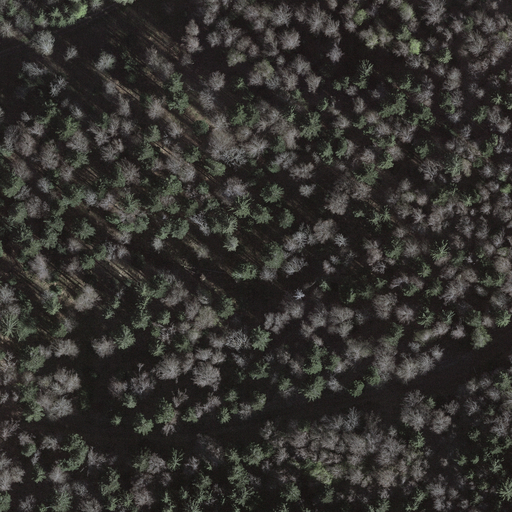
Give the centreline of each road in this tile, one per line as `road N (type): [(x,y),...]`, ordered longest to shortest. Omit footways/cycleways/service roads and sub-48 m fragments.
road 1 (track): [(0,415),(156,436),(354,395),(511,331)]
road 2 (track): [(127,0),(0,52)]
